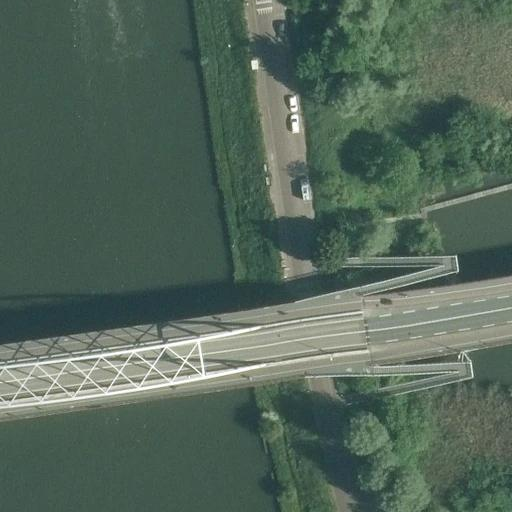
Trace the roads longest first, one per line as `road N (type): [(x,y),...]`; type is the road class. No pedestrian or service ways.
road 1 (unclassified): [(349,511),(322,405),(260,0)]
road 2 (secondary): [(0,378),(511,306)]
